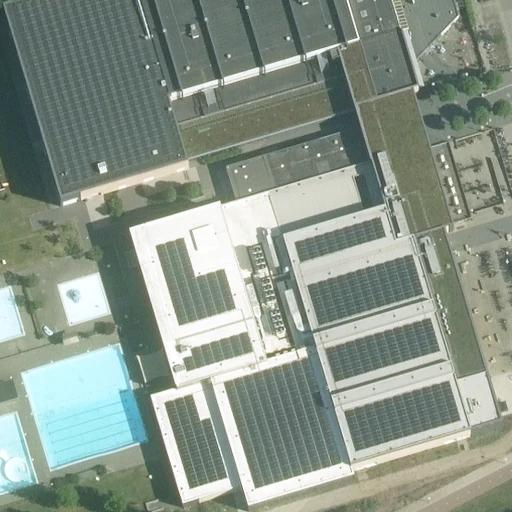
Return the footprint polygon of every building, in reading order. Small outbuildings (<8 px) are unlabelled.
[(49,0),(2,14),(60,208),(188,171),(186,164),(354,115),(356,114),(376,108),(366,75),(364,75),(342,0),(49,0)] [(458,20),(451,0),(342,0),(364,75),(366,75),(376,108),(388,104),(413,97),(413,96),(419,94),(411,70),(440,39),(458,20)] [(361,131),(226,171),(237,206),(372,167),(389,225),(394,223),(402,249),(413,246),(445,237),(448,234),(453,233),(438,181),(429,149),(404,157),(396,130),(388,104),(376,108),(356,114),(361,131)] [(456,389),(413,246),(402,249),(394,223),(389,225),(372,167),(237,206),(221,211),(215,190),(206,192),(212,213),(129,238),(129,239),(137,237),(137,238),(170,349),(162,351),(175,394),(150,401),(150,402),(151,402),(183,510),(241,492),(247,511),(252,511),(354,482),(352,474),(391,462),(502,429),(495,406),(493,398),(488,380),(456,389)] [(487,380),(451,257),(447,258),(441,238),(413,246),(456,389),(487,380)] [(0,409),(18,404),(12,385),(0,388),(0,409)]
